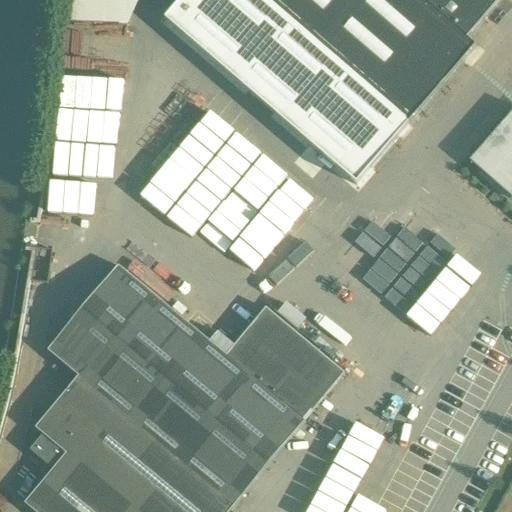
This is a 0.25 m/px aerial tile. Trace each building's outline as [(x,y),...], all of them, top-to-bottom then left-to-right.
[(183,0),(164,21),(356,188),(408,127),(287,22),(261,0),(183,0)] [(338,0),(261,0),(287,22),(408,127),(441,89),(338,0)] [(338,0),(441,89),(475,51),(415,0),(338,0)] [(511,104),(507,100),(456,161),(469,172),(503,201),(511,189),(511,104)] [(33,511),(231,511),(235,508),(345,377),(266,311),(227,359),(120,270),(50,354),(81,379),(37,431),(68,457),(27,507),(33,511)]
